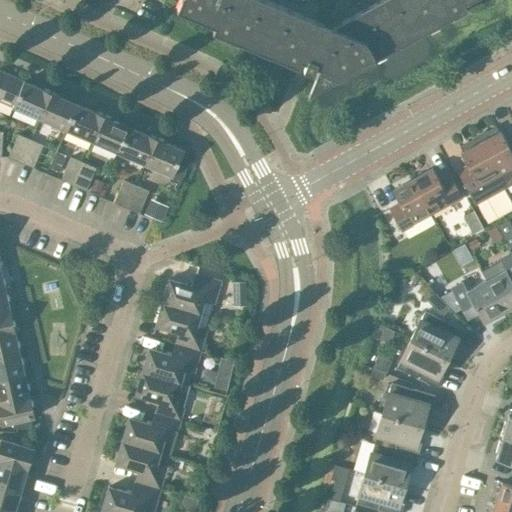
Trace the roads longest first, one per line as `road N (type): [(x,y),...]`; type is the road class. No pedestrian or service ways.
road 1 (residential): [(65,511),(136,260),(0,200)]
road 2 (unclassified): [(269,205),(211,114),(0,17)]
road 3 (unclassified): [(237,511),(292,319),(294,268),(269,205)]
road 4 (unclassified): [(269,205),(511,73)]
road 5 (residential): [(444,511),(481,384),(511,347)]
